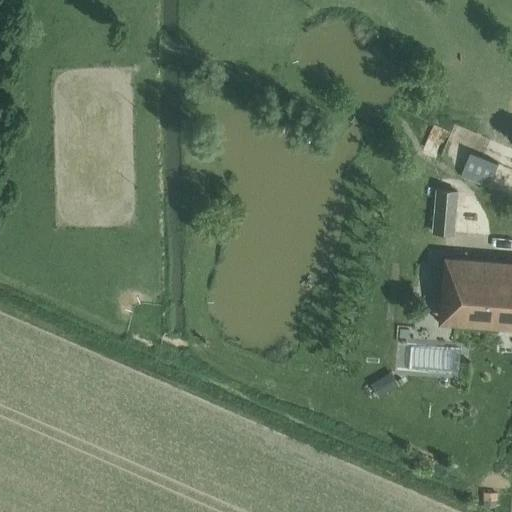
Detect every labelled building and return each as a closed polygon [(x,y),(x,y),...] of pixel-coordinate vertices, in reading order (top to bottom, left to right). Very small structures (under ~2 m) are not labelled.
[(470,148),(460,172),(489,184),(499,160),(485,154),(470,148)] [(438,187),(435,224),(444,225),(454,226),(458,189),(438,187)] [(511,262),(445,257),(441,308),(455,309),(454,323),(511,327),(511,262)] [(409,328),(400,328),(399,337),(409,338),(409,328)] [(392,371),(382,377),(390,390),(400,385),(392,371)] [(382,377),(372,383),(380,396),(390,390),(382,377)] [(497,493),(484,493),(484,506),(497,506),(497,493)]
